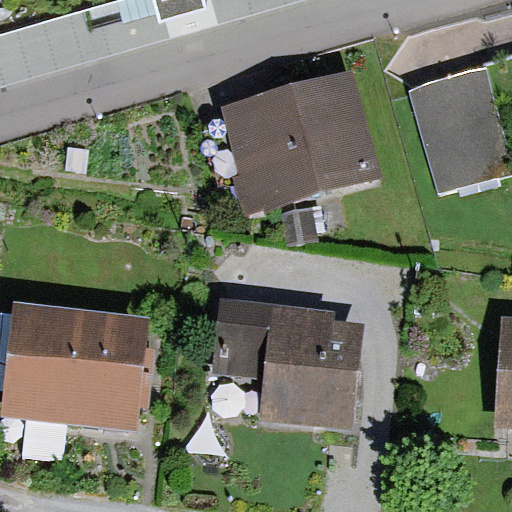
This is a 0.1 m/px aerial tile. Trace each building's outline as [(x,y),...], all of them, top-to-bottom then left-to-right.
[(0,0),(0,18),(62,0),(0,0)] [(85,0),(90,17),(151,0),(85,0)] [(511,179),(511,161),(488,74),(409,96),(438,200),(511,179)] [(382,183),(353,80),(222,116),(240,180),(233,182),(244,222),(382,183)] [(336,320),(221,307),(213,382),(264,387),(260,428),(356,438),(367,332),(335,329),(336,320)] [(153,329),(15,314),(2,426),(141,441),(153,329)] [(511,324),(503,324),(495,435),(511,435),(511,324)]
